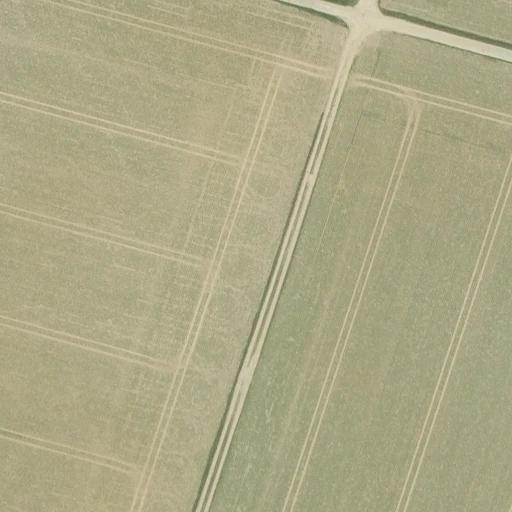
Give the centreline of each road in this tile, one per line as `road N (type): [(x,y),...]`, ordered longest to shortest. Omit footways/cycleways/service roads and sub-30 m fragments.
road 1 (track): [(368,0),(200,511)]
road 2 (track): [(301,0),(511,57)]
